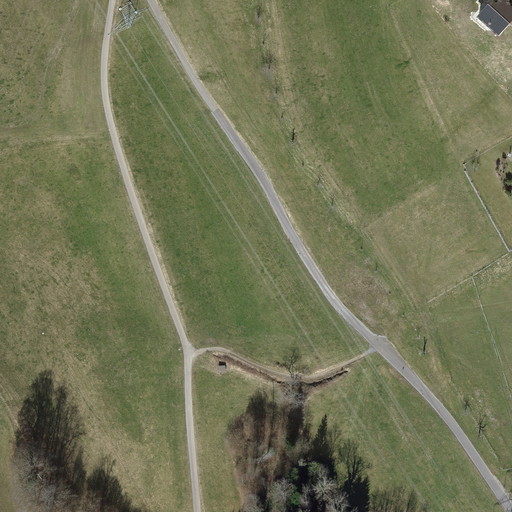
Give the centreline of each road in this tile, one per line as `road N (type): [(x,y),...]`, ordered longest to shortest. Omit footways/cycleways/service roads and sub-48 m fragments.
road 1 (residential): [(150,0),(332,299),(449,420),(511,511)]
road 2 (track): [(112,0),(105,93),(188,353),(197,511)]
